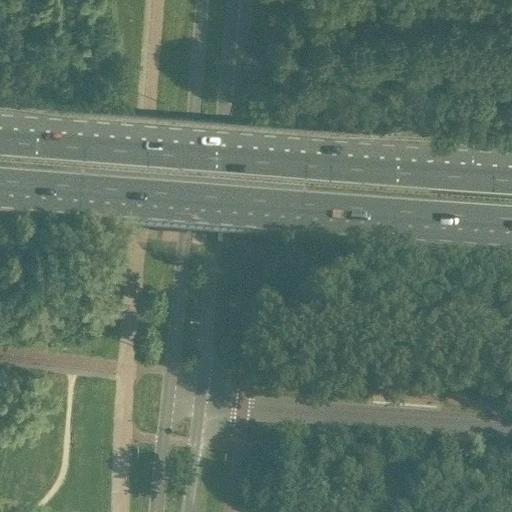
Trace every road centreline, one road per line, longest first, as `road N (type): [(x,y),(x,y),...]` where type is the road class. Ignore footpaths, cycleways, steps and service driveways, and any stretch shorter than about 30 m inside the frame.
road 1 (trunk): [(0,184),(511,224)]
road 2 (trunk): [(511,179),(0,143)]
road 3 (tertiary): [(200,405),(235,0)]
road 4 (tertiary): [(202,0),(166,404)]
road 5 (tertiary): [(200,405),(511,432)]
